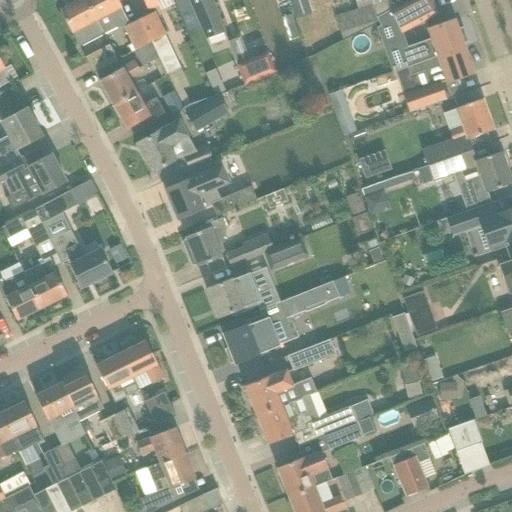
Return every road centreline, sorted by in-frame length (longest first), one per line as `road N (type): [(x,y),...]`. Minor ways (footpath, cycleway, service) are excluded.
road 1 (residential): [(163,290),(114,181),(11,0)]
road 2 (residential): [(251,511),(163,290)]
road 3 (residential): [(0,372),(163,290)]
